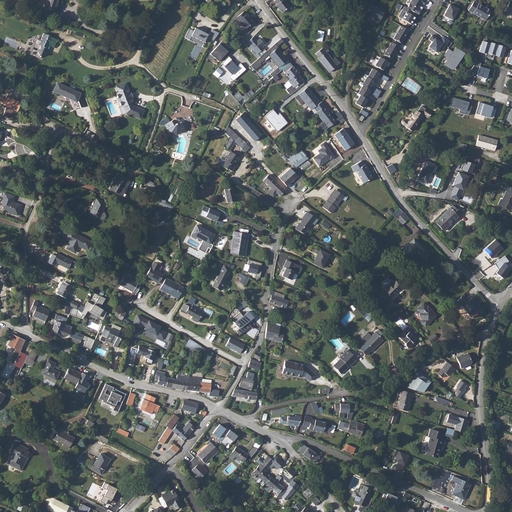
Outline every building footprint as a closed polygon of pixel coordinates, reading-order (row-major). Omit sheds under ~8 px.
[(55,11),(58,0),(46,0),(44,7),(55,11)] [(283,0),(276,0),(274,1),(282,12),(289,7),(283,0)] [(426,1),(423,0),(411,0),(407,8),(419,14),(422,10),(420,9),(422,5),(423,6),(426,1)] [(486,20),(491,10),(474,1),(468,10),(486,20)] [(379,21),(384,12),(371,4),(366,13),(379,21)] [(458,9),(449,4),(444,15),(453,20),(458,9)] [(418,14),(405,6),(398,16),(411,24),(415,17),(416,18),(418,14)] [(243,29),(252,23),(245,14),(245,15),(243,12),(234,18),(243,29)] [(409,31),(401,26),(393,39),(401,44),(409,31)] [(189,28),(185,37),(190,40),(192,36),(205,42),(209,34),(196,28),(194,31),(189,28)] [(219,33),(212,29),(208,38),(214,42),(219,33)] [(318,31),(316,40),(322,41),(324,32),(318,31)] [(58,39),(43,33),(40,40),(37,39),(30,53),(41,59),(42,58),(46,56),(47,54),(46,53),(47,51),(46,51),(49,45),(54,47),(58,39)] [(438,41),(431,36),(428,41),(432,43),(428,48),(435,54),(438,50),(441,53),(448,42),(442,37),(439,43),(437,42),(438,41)] [(255,41),(252,37),(245,42),(256,54),(262,49),(261,47),(263,45),(258,39),(255,41)] [(281,39),(251,65),(255,70),(262,65),(261,63),(265,59),(264,59),(268,55),(279,67),(288,59),(285,56),(285,57),(277,48),(284,42),(281,39)] [(231,48),(222,41),(219,44),(220,45),(217,49),(216,48),(211,55),(216,59),(216,58),(220,61),(231,48)] [(487,53),(490,44),(483,41),(479,52),(487,54),(487,53)] [(399,46),(391,42),(384,54),(392,59),(397,50),(399,46)] [(490,44),(487,53),(495,56),(498,45),(490,43),(490,44)] [(498,45),(495,56),(502,58),(505,48),(498,45)] [(324,48),(316,55),(319,58),(318,59),(330,73),(340,64),(336,58),(333,60),(324,48)] [(452,54),(447,51),(443,56),(448,59),(444,65),(453,70),(463,53),(455,48),(452,54)] [(241,64),(238,67),(229,57),(222,64),(232,75),(230,77),(233,81),(246,69),(241,64)] [(390,63),(380,57),(378,60),(376,59),(373,64),(383,70),(386,65),(388,67),(390,63)] [(301,80),(303,79),(297,73),(298,72),(293,66),(288,70),(285,67),(282,70),(285,73),(290,79),(288,80),(292,84),(287,89),(291,93),(303,83),(301,80)] [(490,70),(481,66),(479,70),(476,69),(475,75),(478,76),(477,77),(483,79),(483,77),(488,79),(490,70)] [(218,78),(223,72),(218,68),(213,74),(218,78)] [(368,77),(375,81),(376,81),(380,73),(373,69),(368,77)] [(407,76),(401,86),(416,95),(421,86),(419,85),(417,83),(414,82),(415,82),(412,80),(410,78),(407,76)] [(375,81),(368,77),(367,77),(363,85),(370,89),(375,81)] [(138,117),(142,109),(132,104),(131,101),(132,100),(131,95),(132,95),(131,90),(129,90),(128,86),(126,86),(124,81),(115,84),(116,89),(114,90),(119,103),(119,104),(121,104),(123,110),(138,117)] [(56,83),(52,93),(70,100),(73,108),(79,106),(77,101),(81,94),(56,83)] [(370,89),(363,85),(358,94),(361,95),(366,98),(371,90),(370,89)] [(314,107),(320,103),(308,87),(299,94),(304,101),(311,110),(314,107)] [(243,98),(246,102),(254,94),(251,90),(243,97),(243,96),(242,97),(238,92),(234,96),(239,102),(243,98)] [(304,101),(299,94),(295,97),(301,104),(304,101)] [(2,95),(1,99),(0,99),(0,104),(13,110),(17,101),(2,95)] [(366,98),(361,95),(356,103),(363,108),(368,99),(366,98)] [(461,101),(451,97),(448,106),(458,109),(457,113),(467,116),(470,107),(466,106),(467,104),(461,102),(461,101)] [(328,109),(322,101),(320,103),(314,107),(318,112),(316,113),(327,126),(325,127),(326,129),(336,121),(327,110),(328,109)] [(484,105),(478,103),(474,114),(487,118),(488,117),(492,119),(495,110),(490,108),(491,107),(484,105)] [(20,113),(6,107),(4,114),(17,120),(20,113)] [(265,117),(278,132),(288,123),(280,114),(278,116),(273,110),(265,117)] [(417,110),(406,127),(412,130),(423,114),(417,110)] [(243,113),(235,120),(254,141),(262,135),(243,113)] [(164,125),(165,125),(167,129),(169,129),(172,134),(177,136),(186,131),(183,124),(178,126),(177,124),(174,125),(172,121),(170,122),(167,118),(160,121),(160,124),(162,125),(164,125)] [(225,133),(231,138),(225,149),(230,152),(235,142),(246,152),(251,148),(228,127),(225,133)] [(354,144),(343,128),(334,134),(345,150),(354,144)] [(494,151),(497,141),(478,135),(475,145),(494,151)] [(335,157),(325,142),(321,145),(322,148),(318,151),(320,153),(314,158),(320,167),(331,159),(335,157)] [(289,159),(296,168),(308,158),(301,149),(289,159)] [(240,158),(231,152),(225,161),(226,162),(223,167),(227,170),(228,169),(232,172),(235,167),(234,166),(237,161),(237,162),(240,158)] [(462,170),(471,174),(475,165),(477,166),(480,159),(468,156),(462,170)] [(308,160),(300,165),(303,169),(310,164),(308,160)] [(362,183),(373,178),(366,164),(364,165),(362,161),(351,166),(353,171),(355,170),(362,183)] [(427,184),(435,165),(426,161),(419,180),(427,184)] [(392,165),(387,168),(391,174),(396,171),(392,165)] [(290,183),(297,176),(290,169),(280,179),(288,187),(291,185),(290,183)] [(502,171),(495,169),(491,180),(498,183),(502,171)] [(459,172),(453,185),(455,186),(451,197),(458,200),(463,190),(464,190),(469,177),(459,172)] [(285,191),(268,174),(262,180),(270,187),(270,189),(266,193),(272,197),(276,193),(279,196),(285,191)] [(126,188),(129,181),(117,176),(110,190),(120,195),(124,187),(126,188)] [(236,201),(233,188),(225,190),(228,203),(236,201)] [(509,212),(511,206),(511,189),(509,188),(503,201),(501,201),(498,207),(509,212)] [(323,207),(331,213),(341,199),(342,200),(345,196),(336,189),(333,193),(332,192),(329,196),(330,197),(323,207)] [(15,197),(5,193),(4,198),(5,199),(3,204),(6,210),(9,211),(9,213),(19,216),(23,206),(14,203),(13,201),(15,197)] [(95,218),(99,217),(100,214),(100,210),(97,209),(101,202),(92,197),(84,212),(95,218)] [(161,199),(159,203),(172,210),(174,206),(161,199)] [(220,214),(204,206),(202,210),(208,213),(206,217),(218,222),(220,218),(218,218),(220,214),(227,218),(228,214),(222,211),(220,214)] [(444,230),(461,214),(453,206),(437,223),(444,230)] [(392,214),(397,219),(404,213),(399,208),(392,214)] [(296,229),(305,234),(316,218),(307,212),(302,218),(303,218),(302,220),(302,221),(300,223),(299,224),(296,228),(296,229)] [(404,213),(397,219),(403,225),(409,219),(404,213)] [(196,225),(191,235),(203,240),(210,244),(215,234),(196,225)] [(71,241),(67,248),(75,253),(79,246),(89,251),(93,242),(69,230),(65,238),(71,241)] [(246,257),(249,235),(234,232),(231,254),(246,257)] [(425,250),(414,239),(401,252),(412,263),(425,250)] [(210,244),(203,240),(199,249),(206,253),(209,247),(211,249),(213,245),(210,244)] [(495,240),(484,250),(491,258),(503,248),(495,240)] [(323,266),(328,252),(319,249),(318,250),(314,249),(313,252),(317,254),(314,263),(323,266)] [(72,261),(57,253),(55,256),(52,254),(48,262),(54,265),(55,263),(56,261),(59,263),(58,264),(67,269),(72,261)] [(495,263),(499,270),(497,273),(504,279),(511,268),(510,267),(511,265),(511,263),(508,261),(506,257),(495,263)] [(263,263),(250,259),(248,264),(250,264),(248,271),(256,273),(255,276),(260,278),(262,271),(260,270),(261,266),(262,267),(263,263)] [(286,268),(291,270),(294,263),(287,260),(284,267),(286,268)] [(160,265),(154,262),(146,276),(153,280),(153,282),(157,284),(159,283),(163,275),(159,273),(158,270),(160,265)] [(228,276),(233,268),(225,263),(220,271),(221,272),(219,276),(218,275),(212,286),(221,290),(226,279),(228,275),(228,276)] [(286,268),(282,276),(292,280),(295,272),(291,270),(286,268)] [(239,273),(237,276),(242,279),(240,282),(246,285),(249,278),(239,273)] [(137,293),(141,286),(137,284),(138,283),(124,275),(118,285),(132,292),(133,291),(137,293)] [(379,294),(386,300),(400,285),(394,280),(391,284),(387,280),(384,277),(380,282),(383,285),(386,288),(384,291),(383,289),(379,294)] [(64,282),(62,281),(55,293),(65,298),(71,286),(72,286),(74,283),(66,279),(64,282)] [(184,289),(166,280),(159,291),(163,293),(164,292),(179,299),(184,289)] [(287,309),(290,302),(286,300),(287,297),(272,291),(271,294),(272,295),(269,302),(287,309)] [(105,299),(99,296),(94,305),(87,302),(84,308),(88,310),(103,319),(106,312),(99,308),(105,299)] [(479,306),(472,299),(467,303),(462,297),(453,304),(459,310),(462,307),(469,315),(479,306)] [(369,317),(374,313),(364,301),(359,306),(369,317)] [(33,316),(46,321),(50,310),(37,306),(38,303),(34,302),(30,311),(34,312),(33,316)] [(425,327),(433,321),(432,319),(434,318),(434,315),(433,313),(434,312),(429,306),(428,307),(425,304),(418,309),(421,313),(420,313),(420,317),(423,320),(421,322),(425,327)] [(203,314),(186,305),(183,311),(194,317),(192,319),(199,322),(203,314)] [(82,311),(72,308),(70,314),(80,318),(82,315),(84,316),(88,310),(84,308),(82,311)] [(122,311),(118,319),(122,321),(126,313),(122,311)] [(243,316),(241,313),(232,320),(240,329),(237,331),(240,336),(252,326),(249,323),(254,318),(249,312),(243,316)] [(54,332),(61,335),(64,328),(65,324),(65,323),(62,322),(64,316),(57,313),(55,319),(56,319),(53,328),(54,332)] [(287,318),(294,322),(297,318),(290,313),(287,318)] [(137,315),(133,324),(157,336),(156,338),(164,341),(165,339),(170,342),(173,335),(160,329),(161,327),(137,315)] [(278,334),(280,327),(267,322),(266,333),(266,338),(282,343),(283,336),(278,334)] [(105,327),(99,340),(105,343),(106,341),(110,343),(111,340),(115,342),(113,346),(117,347),(125,329),(121,328),(119,332),(111,328),(110,329),(105,327)] [(375,333),(371,337),(369,335),(364,340),(366,342),(359,349),(366,355),(370,351),(371,352),(383,341),(382,340),(386,336),(379,330),(376,333),(375,333)] [(407,348),(413,343),(412,342),(417,337),(414,334),(413,334),(410,330),(405,334),(404,333),(400,337),(404,342),(403,343),(407,348)] [(26,358),(27,356),(19,352),(22,348),(21,347),(25,341),(12,335),(7,345),(15,349),(10,359),(15,362),(14,364),(21,368),(24,363),(26,358)] [(94,340),(83,335),(81,339),(85,341),(83,347),(90,350),(94,340)] [(245,345),(231,337),(226,346),(237,351),(237,352),(240,354),(245,345)] [(201,351),(203,347),(189,340),(186,346),(193,349),(194,348),(201,351)] [(155,352),(140,346),(137,353),(146,356),(145,358),(152,361),(155,352)] [(212,356),(214,352),(203,347),(201,351),(212,356)] [(38,351),(32,348),(28,356),(28,355),(27,356),(26,358),(33,361),(38,351)] [(350,367),(357,360),(348,351),(341,358),(342,359),(334,367),(341,374),(349,366),(350,367)] [(468,353),(460,356),(456,357),(461,368),(471,364),(472,362),(468,353)] [(26,358),(24,363),(31,366),(34,361),(33,361),(26,358)] [(260,363),(251,358),(250,360),(248,367),(258,370),(260,365),(260,363)] [(160,359),(158,368),(166,370),(168,360),(160,359)] [(56,380),(60,373),(53,370),(56,364),(48,360),(42,373),(56,380)] [(304,365),(285,361),(282,373),(301,378),(301,377),(303,377),(308,382),(314,375),(307,368),(304,367),(304,365)] [(446,362),(437,374),(442,378),(445,374),(448,376),(454,368),(446,362)] [(235,376),(239,368),(233,365),(229,374),(235,376)] [(77,384),(81,374),(69,368),(64,378),(77,384)] [(418,370),(406,388),(423,393),(432,380),(418,370)] [(164,377),(165,373),(157,371),(154,380),(158,382),(158,384),(172,387),(174,379),(164,377)] [(88,376),(82,373),(81,374),(77,384),(75,388),(84,392),(88,384),(85,382),(88,376)] [(178,380),(176,388),(186,391),(186,390),(189,390),(189,377),(178,375),(178,380)] [(255,377),(246,375),(245,379),(242,378),(239,388),(251,391),(255,377)] [(189,377),(189,390),(200,391),(202,378),(189,377)] [(211,389),(211,380),(202,378),(200,391),(209,392),(209,389),(211,389)] [(464,388),(466,385),(460,380),(456,387),(456,388),(454,391),(456,393),(455,395),(459,398),(465,389),(464,388)] [(114,388),(106,384),(99,398),(103,400),(102,401),(114,407),(113,410),(118,413),(122,405),(121,405),(126,394),(116,390),(115,391),(113,390),(114,388)] [(244,392),(234,390),(231,397),(244,399),(244,392)] [(414,394),(399,390),(398,394),(400,395),(398,400),(399,400),(397,409),(407,412),(411,398),(413,399),(414,394)] [(257,393),(244,392),(244,399),(243,399),(252,401),(253,400),(256,400),(257,393)] [(136,395),(130,393),(126,404),(132,406),(136,395)] [(153,411),(156,405),(153,404),(155,399),(147,395),(141,409),(152,414),(153,411)] [(198,403),(183,399),(181,408),(192,411),(191,413),(195,414),(198,403)] [(316,402),(311,404),(315,413),(320,411),(316,402)] [(350,404),(340,404),(340,405),(335,405),(335,411),(340,412),(339,418),(347,418),(348,413),(350,413),(350,404)] [(449,414),(446,422),(456,425),(454,430),(465,433),(467,425),(468,425),(469,420),(449,414)] [(166,426),(168,427),(159,442),(163,444),(172,430),(171,429),(180,418),(175,415),(166,426)] [(300,427),(302,417),(296,416),(296,417),(288,416),(288,417),(284,416),(280,416),(279,423),(300,427)] [(312,418),(306,416),(303,426),(309,427),(309,429),(323,433),(324,431),(330,432),(332,425),(316,420),(316,421),(312,420),(312,418)] [(348,432),(350,424),(341,421),(338,429),(348,432)] [(350,424),(348,432),(361,436),(364,426),(358,424),(357,427),(354,426),(355,422),(351,421),(350,424)] [(184,441),(195,427),(188,422),(182,429),(177,425),(172,431),(184,441)] [(145,427),(138,424),(136,429),(143,432),(145,427)] [(228,446),(238,435),(219,424),(212,433),(228,446)] [(117,433),(127,437),(129,433),(119,428),(117,433)] [(65,432),(59,429),(56,433),(54,434),(53,437),(54,439),(63,444),(62,445),(68,449),(74,438),(64,433),(65,432)] [(441,440),(443,433),(430,429),(428,437),(430,437),(428,442),(429,443),(425,454),(438,458),(440,452),(439,451),(442,441),(441,440)] [(109,440),(97,433),(95,437),(107,443),(109,440)] [(205,464),(219,451),(209,441),(206,445),(207,446),(204,449),(204,450),(197,457),(205,464)] [(317,453),(304,444),(299,452),(312,461),(317,453)] [(343,450),(353,454),(355,448),(346,444),(343,450)] [(12,448),(27,455),(28,453),(26,452),(28,449),(21,445),(20,448),(13,445),(12,448)] [(174,456),(180,450),(177,448),(174,445),(168,452),(174,456)] [(237,447),(230,457),(234,459),(236,456),(244,462),(249,455),(252,457),(258,449),(254,446),(248,454),(237,447)] [(25,460),(27,455),(12,448),(10,452),(13,454),(10,459),(13,461),(11,466),(21,471),(27,461),(25,460)] [(409,455),(396,450),(394,456),(396,457),(396,460),(398,462),(395,468),(402,471),(409,455)] [(317,453),(312,461),(316,464),(321,456),(317,453)] [(108,464),(111,459),(101,454),(92,469),(101,475),(104,470),(103,469),(106,463),(108,464)] [(256,477),(257,476),(263,469),(265,467),(272,460),(268,456),(263,461),(260,458),(256,462),(259,465),(253,472),(254,474),(254,475),(256,477)] [(283,463),(276,456),(272,460),(265,467),(268,469),(269,467),(270,468),(273,465),(275,463),(279,467),(283,463)] [(207,473),(199,464),(192,471),(200,479),(207,473)] [(295,473),(289,468),(284,474),(289,479),(295,473)] [(263,469),(257,476),(265,483),(271,477),(265,472),(263,469)] [(463,499),(470,484),(453,476),(451,481),(457,483),(452,494),(463,499)] [(271,477),(265,483),(268,486),(273,490),(279,484),(271,477)] [(298,486),(293,481),(290,484),(289,485),(290,486),(286,491),(279,484),(273,490),(278,494),(276,497),(279,500),(281,497),(284,500),(290,495),(295,490),(294,490),(298,486)] [(361,511),(369,506),(370,504),(372,498),(369,497),(372,489),(376,491),(378,487),(366,481),(364,486),(362,485),(360,489),(361,490),(358,497),(356,496),(353,502),(361,506),(361,507),(359,506),(357,510),(358,511),(361,511)] [(106,504),(109,499),(112,501),(117,489),(105,483),(103,488),(108,490),(104,497),(103,496),(101,502),(106,504)] [(269,494),(272,491),(273,490),(268,486),(264,490),(269,494)] [(307,499),(313,493),(308,488),(302,494),(307,499)] [(176,495),(174,490),(166,494),(166,493),(162,495),(167,506),(173,504),(175,509),(182,506),(179,500),(176,495)] [(402,497),(393,494),(392,496),(387,494),(387,495),(384,494),(381,501),(387,504),(386,506),(392,508),(393,506),(397,508),(402,497)] [(21,501),(19,500),(14,509),(16,510),(17,508),(23,511),(25,507),(19,504),(21,501)] [(88,511),(90,508),(82,504),(78,511),(76,511),(75,511),(73,511),(71,511),(72,509),(54,500),(51,501),(48,507),(50,510),(54,511),(88,511)]
